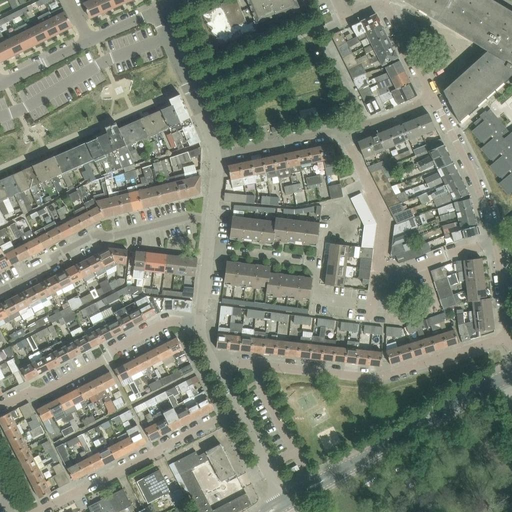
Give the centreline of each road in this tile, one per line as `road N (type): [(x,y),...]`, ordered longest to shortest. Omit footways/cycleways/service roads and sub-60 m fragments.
road 1 (residential): [(214,374),(260,365),(380,377),(508,335)]
road 2 (residential): [(284,507),(511,373)]
road 3 (residential): [(433,96),(486,211),(508,335)]
road 4 (residential): [(0,290),(96,234),(210,219)]
road 5 (residential): [(217,156),(342,130),(433,96)]
road 6 (residential): [(35,511),(233,409)]
road 7 (residential): [(0,407),(165,322),(200,322)]
road 8 (residential): [(217,156),(155,12)]
road 9 (residential): [(433,96),(382,4),(347,10),(336,0)]
